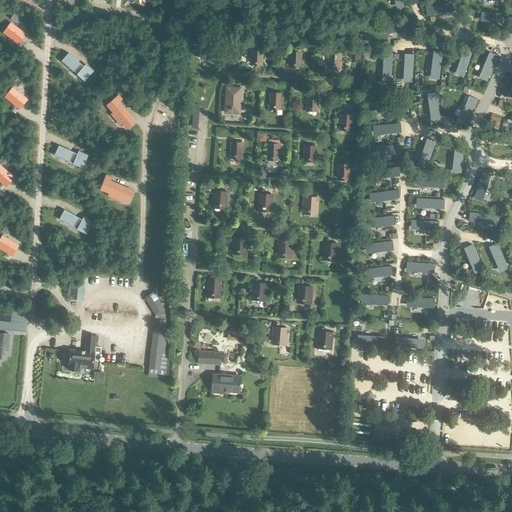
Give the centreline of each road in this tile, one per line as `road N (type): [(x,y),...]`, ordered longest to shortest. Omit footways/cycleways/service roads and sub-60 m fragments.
road 1 (secondary): [(511,473),(0,429)]
road 2 (track): [(31,328),(47,0)]
road 3 (track): [(141,283),(148,121),(174,0)]
road 4 (track): [(173,7),(99,13),(44,38)]
